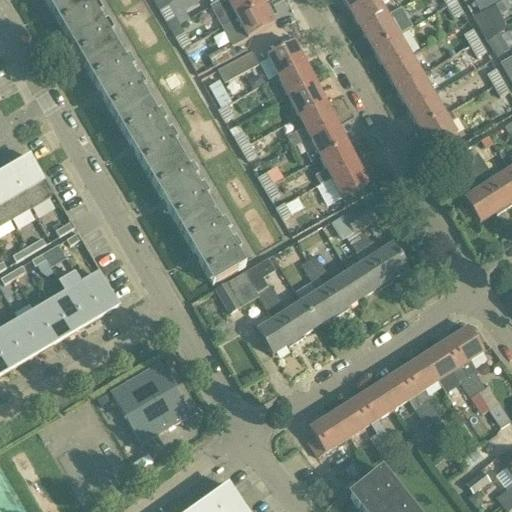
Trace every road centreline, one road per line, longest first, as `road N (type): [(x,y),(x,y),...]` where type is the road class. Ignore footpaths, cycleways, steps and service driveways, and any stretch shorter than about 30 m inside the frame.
road 1 (residential): [(470,294),(297,0)]
road 2 (residential): [(170,314),(0,25)]
road 3 (residential): [(251,434),(470,294)]
road 4 (residential): [(170,314),(0,414)]
road 5 (residential): [(251,434),(170,314)]
road 6 (residential): [(139,511),(251,434)]
